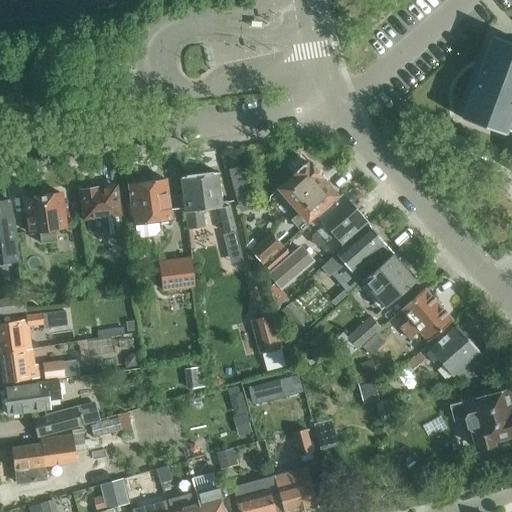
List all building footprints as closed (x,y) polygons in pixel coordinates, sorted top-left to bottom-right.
[(511,42),(492,35),(461,118),(504,134),(505,129),(511,131),(511,42)] [(131,59),(90,65),(91,75),(132,69),(131,59)] [(129,76),(92,81),(95,102),(132,97),(129,76)] [(228,137),(238,137),(236,120),(226,121),(228,137)] [(455,136),(448,156),(484,170),(490,155),(492,149),(455,136)] [(236,156),(244,202),(258,199),(249,154),(236,156)] [(301,214),(292,221),(301,231),(310,223),(308,221),(315,214),(337,195),(322,178),(322,177),(310,163),(307,165),(300,157),(288,167),(295,175),(279,189),(301,214)] [(188,228),(204,226),(202,210),(218,207),(224,232),(234,229),(226,201),(220,201),(216,172),(180,177),(184,207),(184,212),(187,229),(188,228)] [(131,212),(132,223),(170,219),(169,209),(165,179),(127,184),(131,212)] [(86,218),(87,228),(91,231),(109,228),(109,234),(122,232),(119,214),(120,213),(116,187),(114,185),(80,190),(83,218),(86,218)] [(61,192),(24,197),(28,231),(41,229),(43,241),(51,240),(56,239),(55,227),(66,226),(61,192)] [(342,195),(318,217),(326,226),(319,232),(328,242),(334,236),(342,244),(366,223),(342,195)] [(9,199),(0,200),(0,263),(18,260),(14,233),(9,199)] [(344,263),(360,282),(393,253),(383,241),(369,226),(344,248),(322,267),(329,276),(344,263)] [(250,249),(263,265),(283,247),(269,232),(250,249)] [(283,247),(263,265),(270,272),(289,254),(283,247)] [(239,250),(227,253),(230,263),(242,260),(239,250)] [(295,251),(273,270),(282,281),(305,261),(295,251)] [(393,253),(360,282),(360,283),(362,281),(384,308),(416,280),(393,253)] [(158,261),(162,292),(194,287),(190,257),(158,261)] [(99,280),(89,281),(91,299),(102,297),(99,280)] [(23,295),(37,305),(45,295),(30,284),(23,295)] [(400,310),(408,320),(399,328),(410,340),(419,332),(427,342),(452,320),(441,308),(424,289),(400,310)] [(0,299),(0,314),(26,311),(24,296),(0,299)] [(280,311),(297,331),(307,322),(290,302),(280,311)] [(0,323),(0,353),(0,354),(25,350),(25,349),(31,348),(28,327),(43,325),(44,329),(67,326),(65,310),(24,315),(25,319),(0,323)] [(250,321),(259,355),(282,348),(273,314),(250,321)] [(346,337),(357,349),(363,344),(381,329),(372,319),(370,317),(346,337)] [(134,320),(125,321),(126,331),(135,330),(134,320)] [(381,329),(363,344),(369,351),(390,332),(384,326),(381,329)] [(474,358),(480,353),(456,326),(429,349),(456,381),(487,373),(474,358)] [(25,350),(0,354),(4,382),(39,377),(37,364),(27,365),(25,350)] [(138,366),(135,353),(128,354),(123,361),(124,368),(138,366)] [(420,353),(406,365),(411,370),(424,358),(420,353)] [(369,359),(351,364),(356,383),(374,379),(369,359)] [(62,361),(42,363),(44,380),(64,378),(64,377),(78,376),(76,360),(62,362),(62,361)] [(202,367),(184,369),(186,388),(204,386),(202,367)] [(51,399),(63,397),(60,379),(5,387),(9,415),(51,408),(52,408),(51,399)] [(374,381),(357,385),(362,403),(379,399),(374,381)] [(239,392),(228,395),(230,402),(233,404),(242,402),(239,392)] [(463,404),(451,407),(455,420),(465,417),(468,430),(472,431),(477,449),(493,445),(492,441),(511,435),(511,409),(507,392),(463,404)] [(46,414),(46,416),(33,419),(38,436),(38,437),(82,426),(100,421),(94,401),(46,414)] [(141,437),(134,411),(117,415),(124,441),(141,437)] [(245,414),(233,417),(237,434),(250,430),(245,414)] [(313,426),(319,450),(323,449),(335,446),(329,423),(313,426)] [(40,439),(40,443),(12,447),(17,483),(46,479),(44,466),(76,461),(75,452),(86,450),(82,429),(72,431),(72,435),(40,439)] [(306,429),(292,433),(298,456),(313,452),(306,429)] [(227,436),(213,441),(217,452),(231,447),(227,436)] [(216,457),(220,470),(236,465),(233,452),(216,457)] [(156,469),(161,485),(171,483),(166,466),(156,469)] [(308,468),(274,477),(277,488),(284,511),(289,511),(318,505),(311,479),(308,468)] [(213,473),(193,478),(196,492),(201,511),(224,511),(221,497),(224,496),(221,486),(217,487),(213,473)] [(284,511),(277,488),(274,477),(234,488),(237,499),(240,511),(284,511)] [(135,478),(124,481),(128,493),(138,490),(135,478)] [(99,485),(102,496),(125,490),(122,479),(99,485)] [(201,511),(196,492),(184,496),(170,499),(173,511),(201,511)] [(92,499),(96,511),(104,509),(101,496),(92,499)] [(152,503),(133,509),(133,511),(169,511),(166,499),(152,503)] [(57,511),(54,500),(42,503),(44,511),(57,511)] [(44,511),(42,503),(28,507),(28,511),(44,511)]
